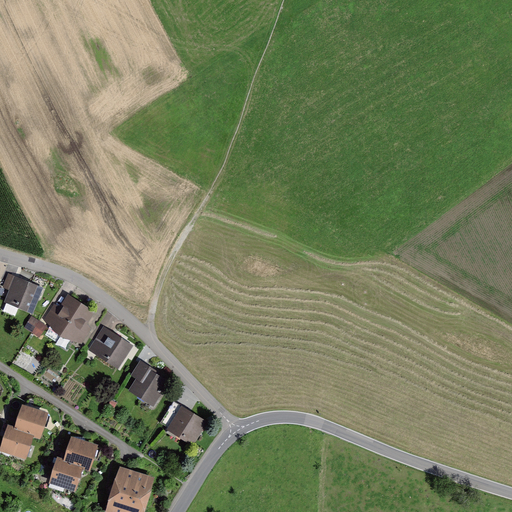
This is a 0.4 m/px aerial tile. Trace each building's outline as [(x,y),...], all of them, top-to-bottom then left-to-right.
[(31,310),(36,298),(34,298),(38,288),(16,279),(8,298),(17,301),(16,303),(31,310)] [(52,323),(50,327),(61,335),(80,305),(69,298),(61,311),(54,307),(46,319),(52,323)] [(83,325),(91,312),(80,305),(61,335),(72,342),(75,338),(81,342),(89,329),(83,325)] [(33,331),(38,322),(32,318),(26,327),(33,331)] [(38,336),(45,325),(39,321),(32,332),(38,336)] [(102,346),(98,352),(118,365),(130,346),(103,329),(95,342),(102,346)] [(145,395),(154,401),(166,383),(152,374),(153,372),(140,363),(132,375),(139,379),(132,389),(144,397),(145,395)] [(166,413),(160,423),(169,428),(192,442),(204,423),(181,408),(175,419),(166,413)] [(36,411),(23,411),(17,429),(31,434),(38,436),(45,414),(36,411)] [(15,453),(24,456),(31,434),(17,429),(10,427),(4,446),(15,453)] [(86,443),(72,443),(66,461),(80,466),(87,468),(94,446),(86,443)] [(64,485),(73,488),(80,466),(66,461),(59,459),(53,478),(64,485)] [(134,511),(136,510),(139,511),(144,499),(146,486),(144,486),(145,478),(136,476),(136,473),(123,472),(119,483),(112,489),(115,498),(111,509),(116,511),(134,511)]
